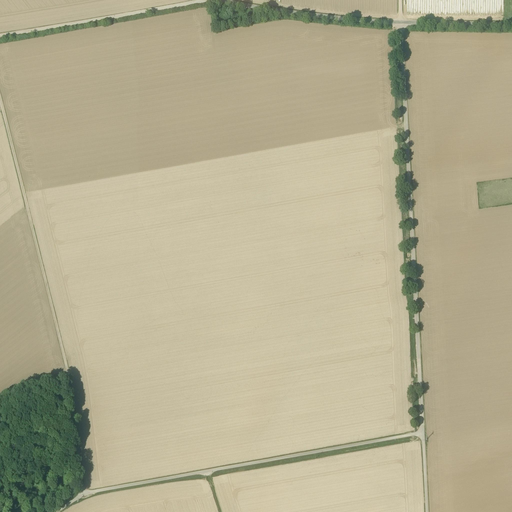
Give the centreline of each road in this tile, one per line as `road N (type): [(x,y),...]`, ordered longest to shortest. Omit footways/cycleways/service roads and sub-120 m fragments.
road 1 (track): [(400,0),(427,511)]
road 2 (track): [(0,100),(68,369),(83,494)]
road 3 (track): [(57,511),(83,494),(423,432)]
road 4 (unclassified): [(222,0),(343,18),(511,23)]
road 5 (track): [(0,37),(204,0)]
